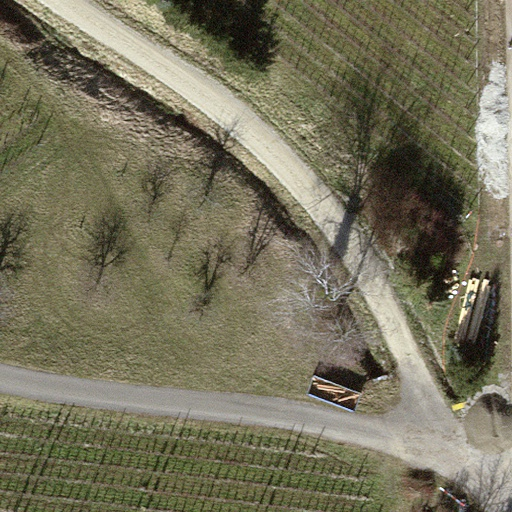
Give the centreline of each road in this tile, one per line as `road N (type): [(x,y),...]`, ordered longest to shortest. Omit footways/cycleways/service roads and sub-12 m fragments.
road 1 (track): [(63,0),(251,131),(311,190),(368,272),(475,470),(511,484)]
road 2 (track): [(475,470),(339,423),(0,374)]
